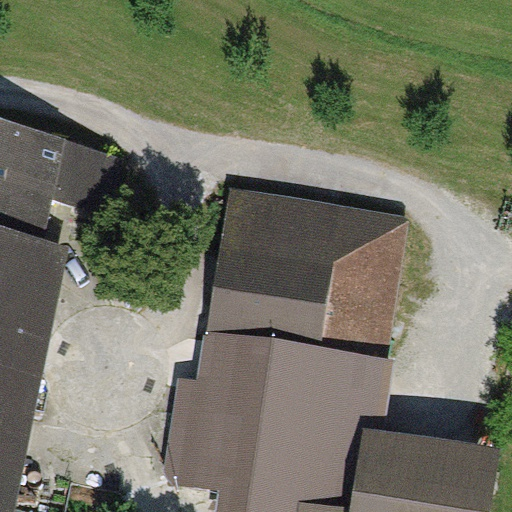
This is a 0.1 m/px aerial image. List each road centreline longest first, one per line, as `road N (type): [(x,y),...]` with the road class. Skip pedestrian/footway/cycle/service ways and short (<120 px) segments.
road 1 (track): [(511,258),(453,210),(395,182),(0,96)]
road 2 (track): [(167,511),(147,471),(148,451),(214,144)]
